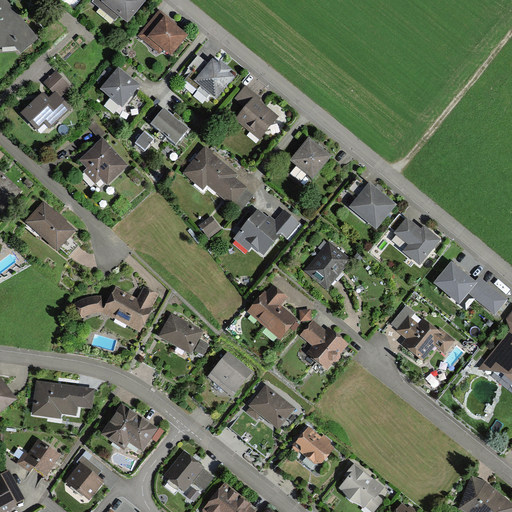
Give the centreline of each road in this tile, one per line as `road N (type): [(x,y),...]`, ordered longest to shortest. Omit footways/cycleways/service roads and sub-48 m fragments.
road 1 (residential): [(177,0),(511,274)]
road 2 (residential): [(184,425),(95,371),(0,356)]
road 3 (track): [(390,174),(511,30)]
road 4 (residential): [(511,476),(370,358)]
road 5 (residential): [(0,140),(118,252)]
road 6 (residential): [(292,511),(184,425)]
